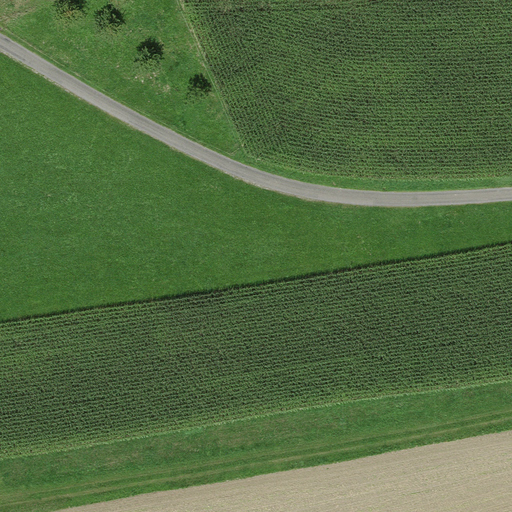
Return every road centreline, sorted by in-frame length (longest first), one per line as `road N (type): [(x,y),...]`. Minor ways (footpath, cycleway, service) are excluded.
road 1 (track): [(0,40),(185,146),(302,194),(431,202),(511,195)]
road 2 (track): [(511,415),(0,504)]
